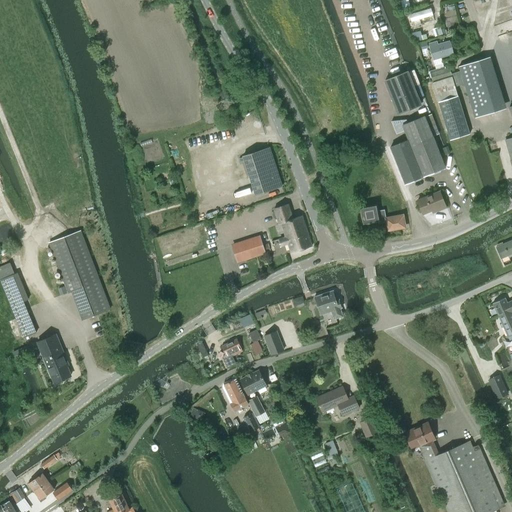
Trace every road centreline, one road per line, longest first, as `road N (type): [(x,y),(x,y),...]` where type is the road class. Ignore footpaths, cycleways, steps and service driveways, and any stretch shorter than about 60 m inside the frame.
road 1 (unclassified): [(329,254),(203,317),(0,469)]
road 2 (unclassified): [(329,254),(280,127),(204,0)]
road 3 (unknown): [(429,241),(387,146),(373,18)]
road 4 (residential): [(213,382),(387,323)]
road 5 (unclassified): [(367,251),(429,241),(511,203)]
road 6 (unknown): [(307,197),(173,247)]
road 7 (residential): [(387,323),(511,274)]
